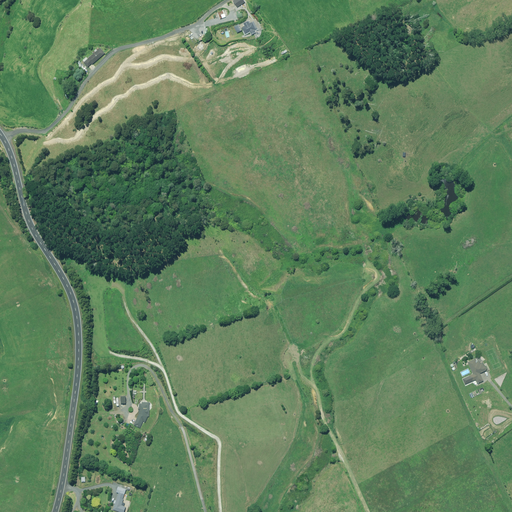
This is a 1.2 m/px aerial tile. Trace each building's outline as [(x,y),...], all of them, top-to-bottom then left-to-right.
[(226,17),(224,11),(218,13),(221,19),(226,17)] [(250,24),(248,21),(244,23),(245,26),(242,28),(245,34),(251,32),(252,34),(256,32),(255,31),(258,29),(254,22),(250,24)] [(243,30),(239,24),(234,27),(238,33),(243,30)] [(105,54),(99,47),(95,51),(96,52),(88,59),(87,57),(83,61),(88,67),(92,64),(93,65),(105,54)] [(477,362),(475,359),(468,362),(474,374),(469,376),(471,382),(476,380),(478,384),(483,381),(480,373),(487,370),(484,363),(480,364),(479,361),(477,362)] [(150,403),(142,402),(142,404),(139,404),(139,411),(139,414),(134,425),(140,428),(143,422),(145,422),(148,417),(149,417),(150,403)] [(126,489),(119,487),(117,492),(119,493),(116,501),(115,500),(114,503),(115,504),(113,510),(119,511),(124,511),(126,507),(122,506),(124,498),(123,498),(126,489)]
